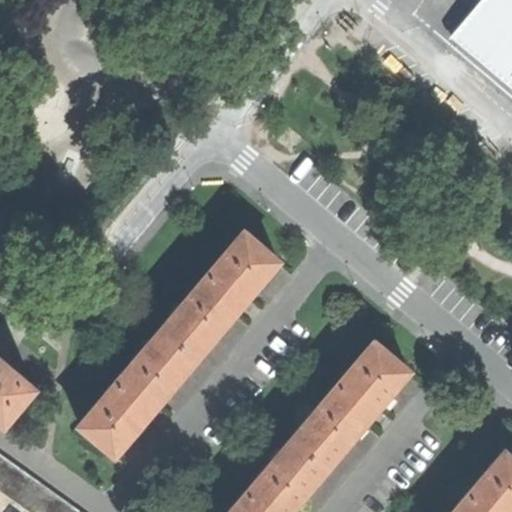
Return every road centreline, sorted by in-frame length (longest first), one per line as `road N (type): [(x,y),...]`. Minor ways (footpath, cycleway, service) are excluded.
road 1 (residential): [(208,132),(511,383)]
road 2 (residential): [(208,132),(65,298),(21,306),(0,292)]
road 3 (residential): [(511,123),(364,0)]
road 4 (residential): [(322,0),(208,132)]
